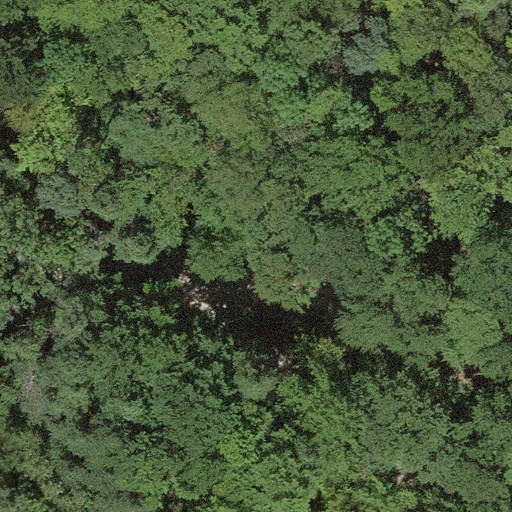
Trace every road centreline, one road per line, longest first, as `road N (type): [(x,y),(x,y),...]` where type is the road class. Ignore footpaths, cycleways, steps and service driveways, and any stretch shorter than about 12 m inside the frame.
road 1 (track): [(0,122),(206,284),(253,348),(376,438),(444,511)]
road 2 (track): [(0,242),(103,278),(206,284),(511,330)]
